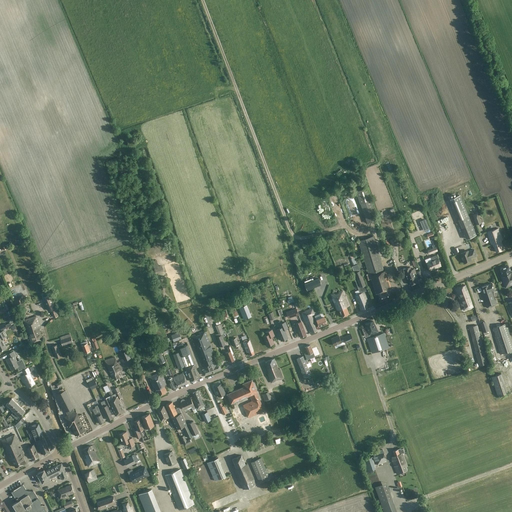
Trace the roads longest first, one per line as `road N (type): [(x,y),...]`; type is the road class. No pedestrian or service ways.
road 1 (tertiary): [(60,452),(163,399),(511,255)]
road 2 (track): [(356,230),(291,236),(200,0)]
